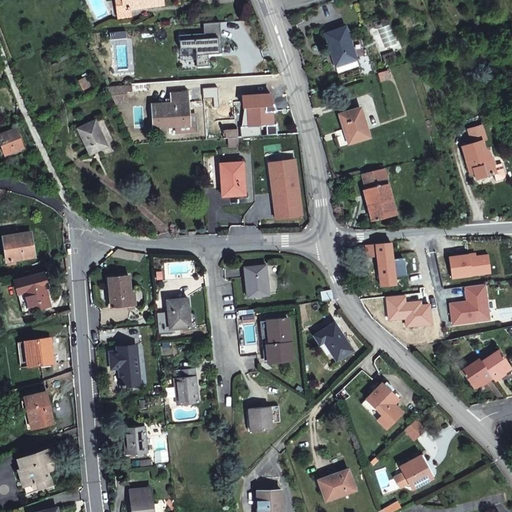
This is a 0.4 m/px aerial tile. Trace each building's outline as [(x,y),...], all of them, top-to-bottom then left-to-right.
[(111,0),(114,19),(142,15),(140,7),(127,8),(126,0),(111,0)] [(126,0),(127,8),(140,7),(140,5),(163,2),(163,0),(126,0)] [(227,21),(211,23),(211,33),(186,35),(187,49),(203,48),(204,66),(216,65),(215,56),(214,55),(214,54),(229,52),(227,21)] [(391,30),(379,33),(386,52),(397,49),(391,30)] [(334,57),(331,58),(335,68),(356,61),(350,43),(346,31),(327,37),(334,57)] [(358,69),(356,61),(335,68),(338,76),(358,69)] [(382,84),(391,82),(387,72),(378,75),(382,84)] [(190,126),(189,102),(188,93),(171,94),(172,103),(152,104),(154,128),(173,127),(190,126)] [(360,110),(339,116),(347,144),(367,139),(360,110)] [(108,146),(96,121),(79,129),(92,154),(108,146)] [(466,132),(469,138),(484,133),(482,127),(466,132)] [(24,147),(18,131),(2,137),(8,153),(24,147)] [(484,133),(469,138),(471,146),(464,149),(470,167),(473,166),(479,182),(499,175),(493,157),(489,159),(483,142),(487,140),(484,133)] [(295,162),(268,166),(275,221),(301,218),(295,162)] [(222,165),(224,197),(246,196),(244,164),(222,165)] [(361,174),(365,189),(387,185),(383,169),(361,174)] [(387,185),(365,189),(372,223),(395,217),(387,185)] [(34,258),(31,234),(4,238),(7,253),(4,253),(6,263),(34,258)] [(389,243),(364,246),(366,259),(376,258),(381,290),(396,288),(395,280),(402,278),(401,275),(404,274),(402,260),(392,261),(389,243)] [(474,256),(448,260),(451,281),(489,275),(487,257),(474,258),(474,256)] [(265,265),(244,266),(247,295),(267,293),(265,265)] [(16,281),(19,293),(26,291),(32,313),(51,309),(46,290),(49,289),(47,281),(52,281),(50,273),(16,281)] [(125,275),(106,276),(109,304),(129,302),(125,275)] [(484,287),(465,289),(467,304),(450,307),(453,328),(489,321),(484,287)] [(26,291),(19,293),(25,315),(32,313),(26,291)] [(165,299),(168,328),(189,325),(188,313),(186,297),(165,299)] [(195,313),(188,313),(189,325),(168,328),(168,333),(196,332),(195,313)] [(259,341),(265,341),(267,360),(289,358),(286,316),(258,318),(259,341)] [(318,344),(322,342),(332,359),(347,350),(332,323),(313,333),(318,344)] [(32,342),(35,366),(53,365),(50,340),(32,342)] [(25,342),(27,367),(35,366),(32,342),(25,342)] [(111,366),(117,366),(119,384),(137,381),(133,344),(115,345),(116,350),(109,350),(111,366)] [(482,367),(481,365),(463,376),(474,393),(486,384),(489,388),(494,385),(496,389),(504,384),(502,380),(510,374),(498,356),(482,367)] [(180,376),(172,377),(175,403),(196,400),(193,369),(179,370),(180,376)] [(392,402),(395,400),(379,383),(364,397),(380,413),(375,418),(383,426),(400,410),(392,402)] [(333,395),(335,400),(343,396),(341,391),(333,395)] [(25,398),(32,429),(53,423),(46,392),(25,398)] [(375,418),(380,413),(364,397),(359,401),(375,418)] [(277,403),(248,406),(250,428),(271,426),(271,419),(278,418),(277,403)] [(414,419),(403,429),(413,439),(424,429),(414,419)] [(143,425),(123,427),(125,453),(145,451),(143,425)] [(39,481),(41,487),(53,483),(49,471),(56,469),(52,459),(56,457),(54,449),(21,461),(24,469),(27,468),(33,483),(39,481)] [(411,480),(414,486),(434,474),(421,453),(401,465),(405,471),(411,480)] [(29,495),(42,490),(41,487),(39,481),(33,483),(27,468),(24,469),(21,470),(29,495)] [(318,480),(325,500),(353,490),(347,471),(318,480)] [(411,480),(405,471),(396,476),(402,486),(411,480)] [(152,511),(150,488),(129,490),(131,511),(152,511)] [(256,491),(257,501),(262,501),(262,511),(280,511),(279,490),(256,491)] [(400,499),(385,507),(387,511),(396,511),(404,508),(400,499)]
